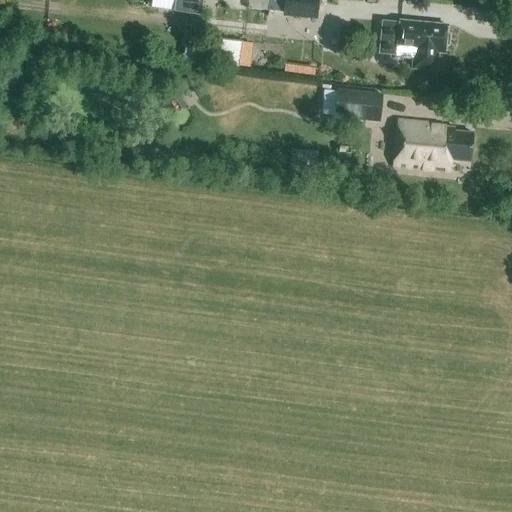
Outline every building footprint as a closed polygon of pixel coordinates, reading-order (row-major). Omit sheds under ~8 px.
[(201,11),(202,0),(178,0),(177,8),(201,11)] [(316,19),(317,0),(269,0),(268,6),(266,6),(266,11),(281,12),(281,16),(316,19)] [(400,22),(400,24),(382,22),(379,54),(396,55),(396,57),(413,59),(413,69),(437,71),(438,53),(445,53),(445,46),(448,44),(449,35),(447,34),(447,26),(400,22)] [(379,122),(382,94),(337,90),(334,117),(379,122)] [(471,163),(474,134),(455,132),(455,128),(433,126),(433,124),(399,121),(394,167),(451,173),(452,161),(471,163)] [(290,148),(289,168),(316,169),(316,150),(290,148)]
